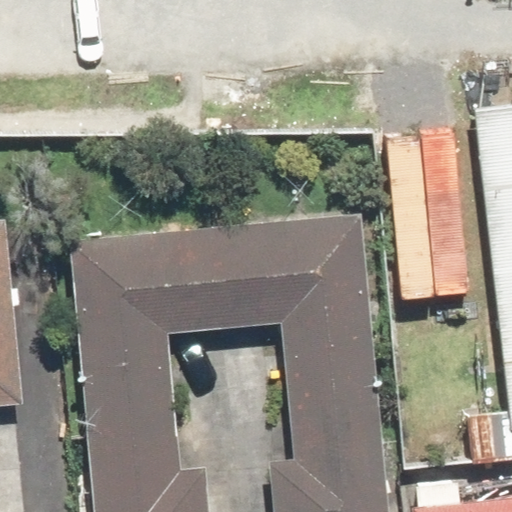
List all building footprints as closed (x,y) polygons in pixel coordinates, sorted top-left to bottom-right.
[(400,19),(356,17),(353,78),(397,80),(400,19)] [(511,89),(506,90),(508,108),(465,112),(494,414),(458,418),(462,466),(511,461),(511,89)] [(83,511),(202,511),(199,470),(173,473),(161,332),(268,322),(280,461),(257,463),(261,511),(378,511),(352,212),(59,238),(83,511)] [(0,295),(0,402),(8,402),(0,295)] [(511,511),(511,500),(406,509),(406,511),(511,511)]
